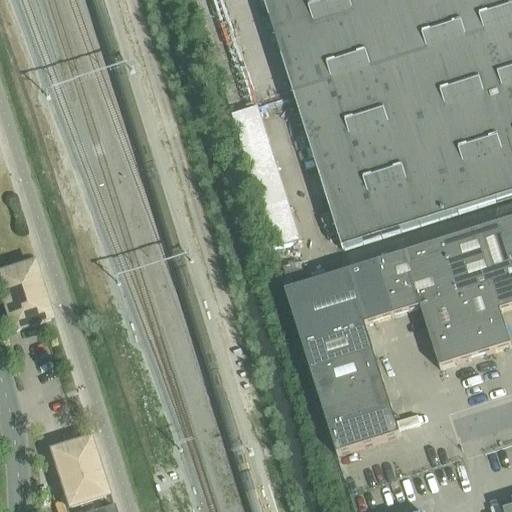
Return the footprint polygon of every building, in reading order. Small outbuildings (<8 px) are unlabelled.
[(511,0),(263,0),(344,254),(511,200),(511,0)] [(511,224),(501,228),(511,261),(511,224)] [(511,261),(501,228),(440,247),(457,300),(492,289),(501,316),(501,315),(511,311),(511,261)] [(440,247),(377,267),(394,321),(422,312),(421,311),(457,300),(440,247)] [(301,266),(284,271),(287,282),(305,277),(301,266)] [(377,267),(286,296),(303,349),(366,329),(366,330),(394,321),(377,267)] [(33,268),(0,278),(0,294),(13,335),(42,326),(51,323),(33,268)] [(493,356),(511,350),(511,349),(501,315),(501,316),(492,289),(457,300),(421,311),(422,312),(441,373),(460,367),(493,356)] [(366,329),(303,349),(312,376),(374,356),(366,330),(366,329)] [(374,356),(312,376),(320,403),(383,384),(374,356)] [(383,384),(320,403),(329,431),(392,411),(383,384)] [(338,459),(401,439),(392,411),(329,431),(338,459)] [(89,443),(52,456),(69,511),(107,499),(89,443)]
